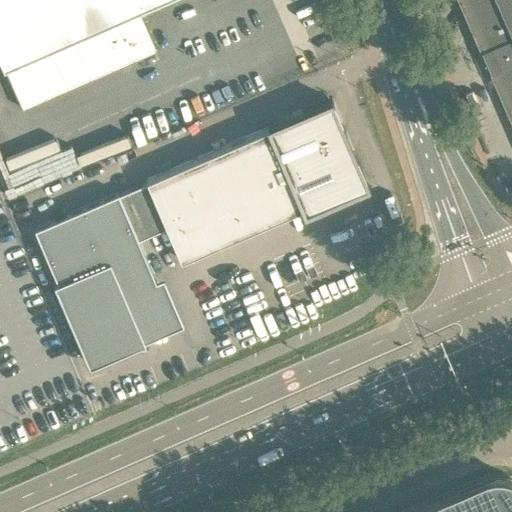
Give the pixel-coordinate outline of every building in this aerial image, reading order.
[(157,0),(0,0),(0,54),(5,67),(23,107),(155,49),(138,8),(157,0)] [(511,0),(458,0),(511,124),(511,0)] [(368,186),(366,181),(332,100),(146,180),(148,184),(161,214),(180,261),(303,208),(305,213),(368,186)] [(161,214),(148,184),(123,195),(122,191),(42,224),(100,351),(179,318),(135,226),(161,214)] [(511,511),(511,478),(509,477),(507,477),(504,476),(501,476),(498,475),(495,475),(493,476),(489,476),(485,478),(478,481),(486,499),(489,507),(476,511),(511,511)] [(476,511),(489,507),(486,499),(478,481),(405,511),(476,511)]
